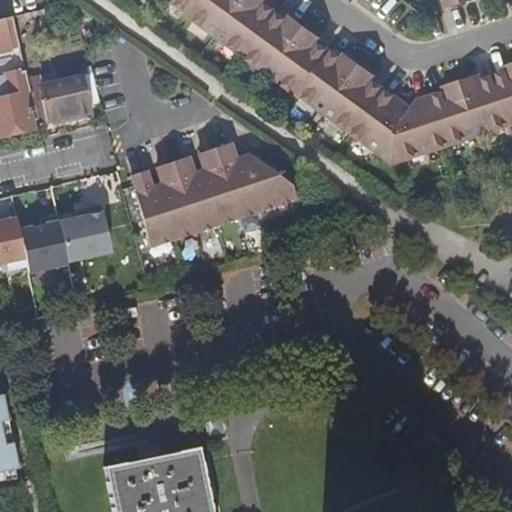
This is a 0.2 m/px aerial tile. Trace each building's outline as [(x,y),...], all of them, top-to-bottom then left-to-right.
[(392,163),(511,123),(511,63),(511,64),(511,69),(476,81),(474,76),(439,88),(440,92),(411,102),(413,107),(405,109),(367,81),(370,77),(340,55),(337,59),(325,50),(324,51),(312,43),(315,39),(285,16),(282,20),(258,3),(260,0),(171,0),(189,13),(188,15),(295,94),(296,92),(392,163)] [(439,0),(442,8),(466,0),(439,0)] [(3,18),(0,18),(0,50),(10,49),(3,18)] [(30,92),(21,55),(0,60),(0,65),(3,76),(0,76),(0,88),(2,99),(0,98),(0,136),(33,129),(25,93),(30,92)] [(42,98),(48,121),(92,110),(84,75),(42,85),(44,98),(42,98)] [(296,203),(292,190),(270,176),(250,162),(236,166),(231,149),(200,158),(205,175),(193,178),(188,162),(157,171),(162,187),(150,191),(146,174),(132,178),(149,248),(296,203)] [(129,221),(118,182),(98,187),(108,227),(129,221)] [(11,225),(0,227),(0,259),(17,255),(11,225)] [(68,289),(61,260),(52,262),(52,261),(21,269),(27,299),(59,292),(59,291),(68,289)] [(0,422),(8,420),(3,395),(0,395),(0,480),(1,480),(0,475),(0,471),(18,469),(13,443),(3,444),(0,433),(0,422)] [(10,430),(8,420),(0,422),(0,433),(3,444),(13,443),(10,430)] [(205,511),(193,449),(98,469),(107,511),(205,511)]
